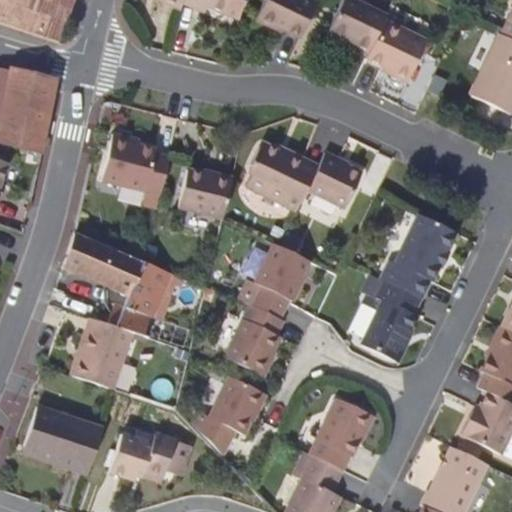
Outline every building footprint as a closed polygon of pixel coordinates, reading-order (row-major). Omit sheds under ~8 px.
[(0,0),(0,23),(58,44),(72,0),(0,0)] [(182,0),(183,1),(197,7),(200,1),(225,11),(230,0),(182,0)] [(301,38),(318,2),(315,0),(266,0),(257,21),(275,30),(277,26),(301,38)] [(343,0),(329,31),(370,51),(386,18),(388,16),(395,0),(343,0)] [(370,51),(368,56),(392,68),(392,73),(408,81),(428,39),(386,18),(370,51)] [(511,38),(504,35),(502,34),(485,68),(488,70),(476,96),(511,113),(511,38)] [(56,80),(7,68),(7,69),(0,105),(0,143),(41,154),(56,80)] [(156,151),(130,145),(132,140),(113,135),(101,182),(159,197),(168,159),(154,155),(156,151)] [(288,157),(262,144),(252,166),(255,168),(246,187),(297,212),(297,211),(307,192),(316,171),(304,166),(306,161),(290,153),(288,157)] [(316,171),(307,192),(346,210),(362,175),(337,164),(339,160),(325,154),(319,166),(316,171)] [(316,171),(319,166),(306,161),(304,166),(316,171)] [(233,178),(189,166),(179,204),(223,216),(233,178)] [(457,232),(421,214),(397,263),(391,260),(382,278),(385,280),(423,298),(430,282),(432,283),(440,267),(437,266),(444,254),(446,255),(457,232)] [(141,265),(73,235),(61,269),(102,287),(126,297),(122,309),(112,306),(109,315),(105,326),(130,334),(145,339),(161,292),(163,292),(170,276),(148,267),(141,265)] [(280,318),(290,297),(295,299),(302,286),(300,285),(312,260),(281,245),(275,242),(256,280),(246,302),(252,305),(280,318)] [(449,256),(446,255),(444,254),(437,266),(440,267),(443,268),(449,256)] [(396,361),(411,330),(418,316),(415,314),(423,298),(385,280),(378,295),(376,298),(382,301),(362,344),(396,361)] [(126,297),(102,287),(102,302),(112,306),(122,309),(126,297)] [(112,306),(102,302),(102,305),(102,307),(103,310),(105,312),(107,314),(109,315),(112,306)] [(280,318),(252,305),(226,358),(263,376),(281,339),(276,337),(284,320),(280,318)] [(130,334),(105,326),(88,319),(68,375),(111,390),(130,334)] [(480,387),(487,391),(511,402),(511,329),(505,327),(485,370),(488,372),(480,387)] [(120,388),(133,389),(134,364),(121,363),(120,388)] [(266,394),(231,377),(211,419),(205,417),(197,434),(222,461),(237,431),(247,435),(266,394)] [(511,402),(487,391),(481,403),(480,405),(476,414),(470,413),(460,432),(502,451),(510,433),(511,430),(511,402)] [(310,455),(342,470),(348,457),(352,458),(372,417),(337,400),(310,455)] [(475,403),(470,413),(476,414),(480,405),(475,403)] [(85,477),(101,428),(36,406),(22,448),(47,456),(45,463),(85,477)] [(133,483),(135,478),(137,473),(161,482),(165,473),(181,478),(190,448),(175,443),(174,441),(155,435),(152,443),(121,433),(107,475),(133,483)] [(20,455),(45,463),(47,456),(22,448),(20,455)] [(421,505),(423,506),(435,511),(464,511),(487,465),(452,448),(431,490),(429,489),(421,505)] [(310,455),(304,452),(292,478),(301,483),(286,511),(333,511),(339,501),(329,496),(342,470),(310,455)] [(159,487),(161,482),(137,473),(135,478),(159,487)]
